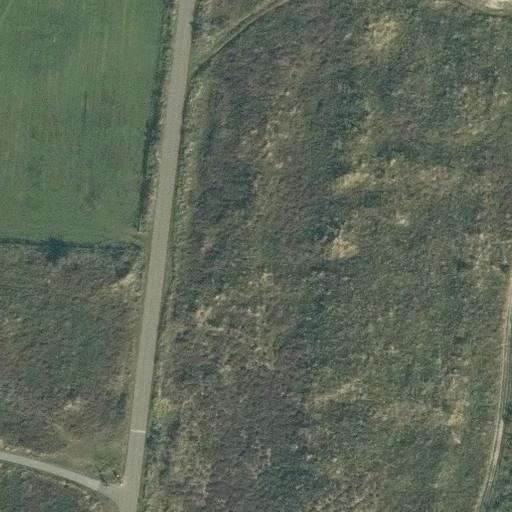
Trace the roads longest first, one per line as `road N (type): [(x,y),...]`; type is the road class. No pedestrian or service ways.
road 1 (unclassified): [(127,511),(186,0)]
road 2 (unknown): [(480,511),(496,450),(511,297)]
road 3 (track): [(177,76),(282,0)]
